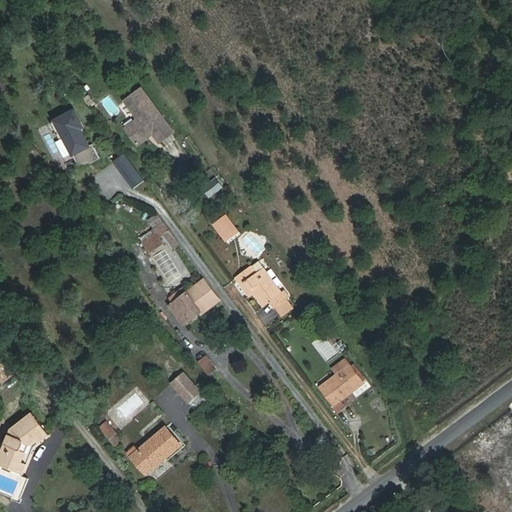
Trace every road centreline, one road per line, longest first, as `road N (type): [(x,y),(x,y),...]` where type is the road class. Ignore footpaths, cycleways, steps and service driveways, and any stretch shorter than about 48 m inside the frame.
road 1 (residential): [(367,494),(192,341),(161,302)]
road 2 (residential): [(377,487),(226,287)]
road 3 (tertiary): [(377,487),(511,385)]
